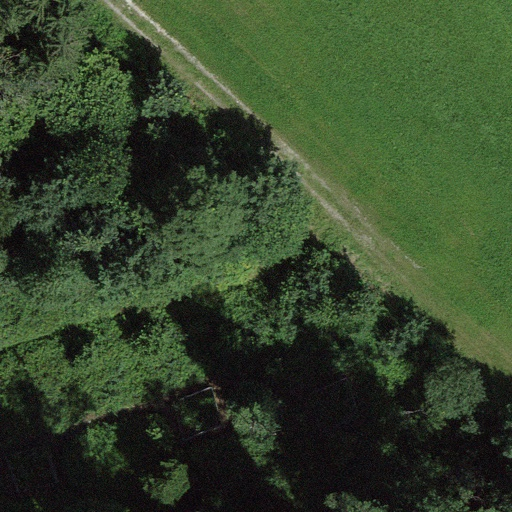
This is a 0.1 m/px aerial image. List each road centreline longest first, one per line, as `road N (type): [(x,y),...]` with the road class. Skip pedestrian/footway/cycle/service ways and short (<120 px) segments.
road 1 (track): [(46,0),(268,215)]
road 2 (track): [(0,329),(26,327),(268,215)]
